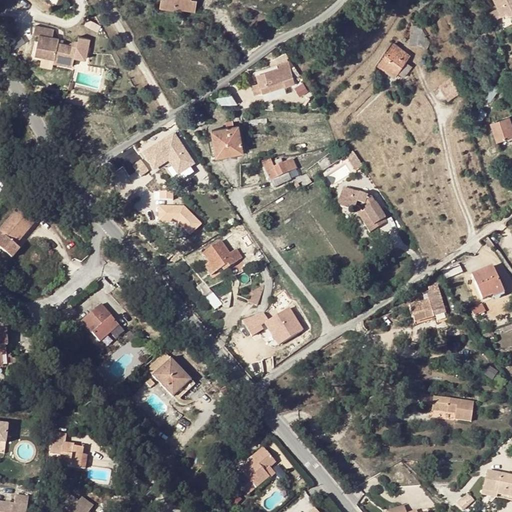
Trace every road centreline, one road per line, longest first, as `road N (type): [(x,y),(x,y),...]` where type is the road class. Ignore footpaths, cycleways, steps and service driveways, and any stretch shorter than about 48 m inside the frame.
road 1 (residential): [(69,184),(342,0)]
road 2 (residential): [(249,395),(511,214)]
road 3 (residential): [(116,242),(249,395)]
road 4 (unknown): [(341,332),(235,197)]
road 5 (residential): [(116,242),(47,314),(0,289)]
road 6 (residential): [(249,395),(346,511)]
road 7 (unknown): [(168,118),(103,0)]
road 8 (residential): [(0,74),(69,184)]
